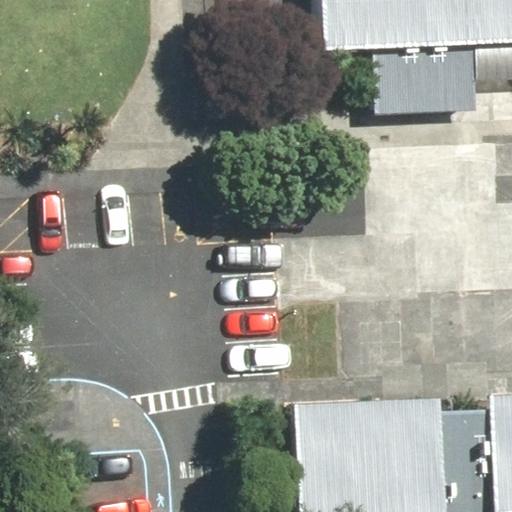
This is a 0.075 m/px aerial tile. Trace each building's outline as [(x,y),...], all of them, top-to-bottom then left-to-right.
[(74,0),(0,0),(0,129),(78,127),(74,0)] [(511,0),(298,0),(300,45),(511,38),(511,0)] [(511,170),(511,110),(497,111),(498,171),(511,170)] [(475,175),(368,180),(371,241),(478,236),(475,175)] [(434,511),(431,378),(268,383),(271,511),(434,511)] [(511,379),(473,381),(477,510),(511,509),(511,379)]
